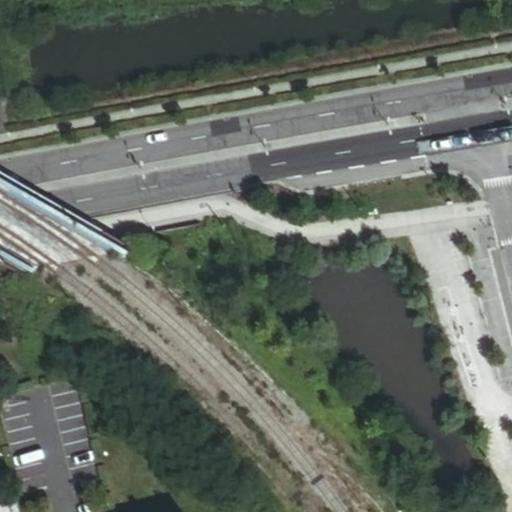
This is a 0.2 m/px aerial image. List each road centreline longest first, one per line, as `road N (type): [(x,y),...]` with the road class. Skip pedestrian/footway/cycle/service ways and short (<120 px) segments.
road 1 (primary): [(511,82),(0,175)]
road 2 (primary): [(0,225),(511,133)]
